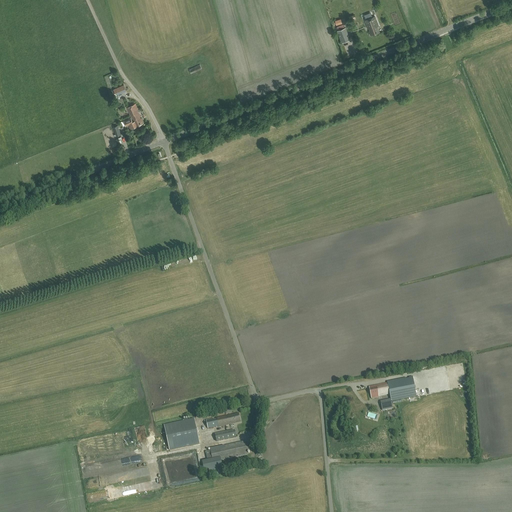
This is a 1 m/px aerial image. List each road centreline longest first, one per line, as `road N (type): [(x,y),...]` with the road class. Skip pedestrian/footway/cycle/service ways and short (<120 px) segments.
road 1 (unclassified): [(331,511),(320,395),(256,396),(163,141)]
road 2 (tertiary): [(163,141),(511,3)]
road 3 (tertiary): [(0,206),(163,141)]
road 4 (unclassified): [(163,141),(87,0)]
